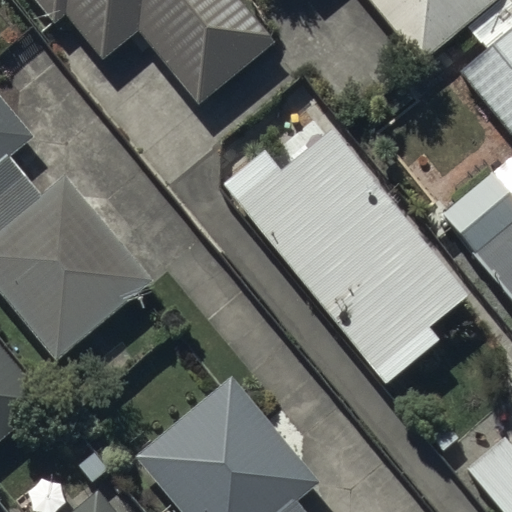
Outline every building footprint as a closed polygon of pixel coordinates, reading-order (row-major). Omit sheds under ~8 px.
[(37,0),(55,21),(64,13),(100,57),(137,26),(197,100),(273,39),(241,0),(37,0)] [(367,0),(418,61),(490,0),(367,0)] [(511,0),(496,0),(464,28),(479,46),(454,68),(511,133),(511,131),(511,0)] [(0,96),(0,294),(51,359),(149,281),(64,174),(39,193),(6,151),(29,133),(0,96)] [(262,146),(220,181),(383,379),(436,335),(427,324),(467,291),(330,125),(279,167),(262,146)] [(511,163),(506,157),(439,211),(511,301),(511,163)] [(0,438),(48,400),(0,340),(0,438)] [(228,374),(132,453),(181,511),(304,511),(293,498),(315,480),(228,374)] [(511,511),(511,444),(502,434),(464,468),(501,511),(511,511)] [(115,511),(95,487),(64,511),(115,511)]
